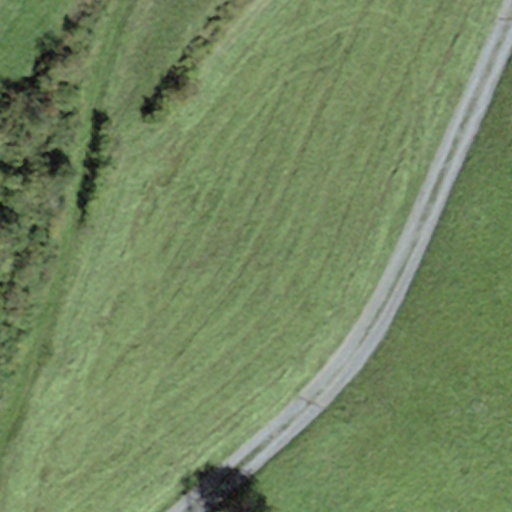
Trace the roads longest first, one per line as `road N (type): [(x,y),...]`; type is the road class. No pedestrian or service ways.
road 1 (track): [(192,511),(253,460),(377,328),(511,15)]
road 2 (track): [(126,0),(0,457)]
